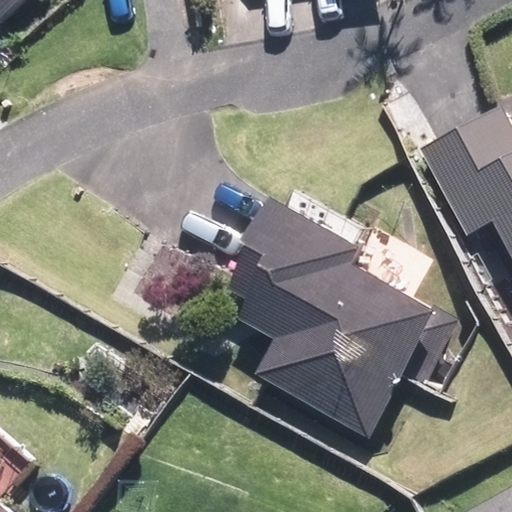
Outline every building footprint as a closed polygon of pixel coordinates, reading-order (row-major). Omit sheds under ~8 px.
[(0,0),(0,27),(32,0),(0,0)] [(511,100),(423,144),(469,236),(502,219),(511,240),(511,100)] [(373,433),(441,304),(367,260),(374,246),(283,198),(238,283),(257,293),(243,318),(283,340),(264,376),(373,433)] [(511,511),(511,486),(464,511),(511,511)] [(22,511),(0,493),(0,511),(22,511)]
